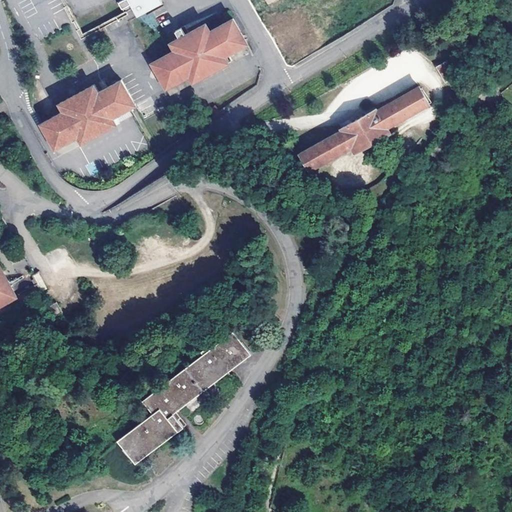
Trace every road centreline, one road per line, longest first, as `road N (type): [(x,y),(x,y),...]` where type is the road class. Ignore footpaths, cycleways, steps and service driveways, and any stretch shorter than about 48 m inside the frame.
road 1 (unclassified): [(85,208),(104,217),(180,185),(209,183),(254,203),(272,222),(296,275),(285,334),(240,404),(181,476),(135,511)]
road 2 (track): [(264,511),(317,311),(440,134),(511,72)]
road 3 (unclassified): [(85,208),(283,80)]
road 4 (unclassified): [(420,0),(283,80)]
road 5 (unclassified): [(13,93),(50,174),(85,208)]
